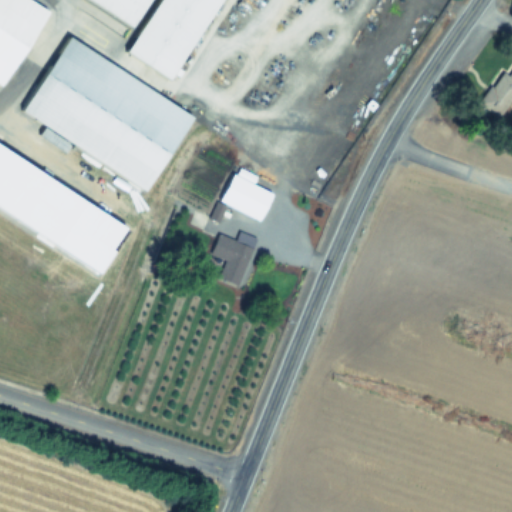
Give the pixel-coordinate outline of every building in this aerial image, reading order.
[(46,9),(31,0),(0,0),(0,83),(2,85),(46,9)] [(89,0),(133,26),(148,0),(89,0)] [(170,80),(218,0),(157,0),(126,53),(170,80)] [(19,114),(145,189),(191,114),(64,38),(19,114)] [(476,105),(499,120),(511,101),(511,67),(507,76),(499,71),(476,105)] [(217,202),(258,222),(271,194),(230,174),(217,202)] [(253,239),(237,233),(234,242),(215,235),(208,256),(223,261),(216,280),(236,287),(253,239)]
